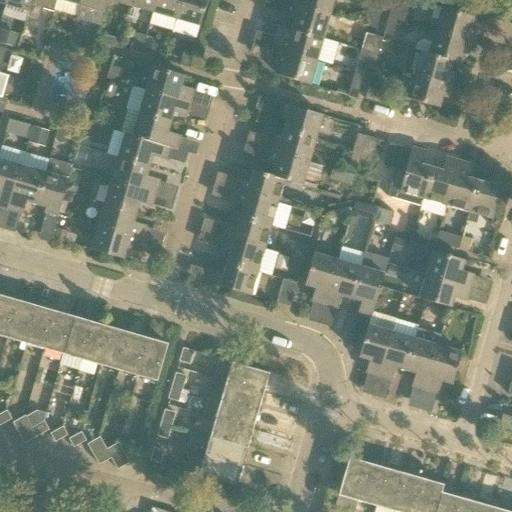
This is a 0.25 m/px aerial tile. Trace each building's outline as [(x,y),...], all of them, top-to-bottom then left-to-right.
[(6,0),(5,4),(30,12),(33,0),(6,0)] [(43,9),(53,12),(56,0),(33,0),(30,12),(28,19),(39,22),(43,9)] [(56,0),(53,12),(76,19),(81,0),(56,0)] [(104,12),(107,0),(81,0),(76,19),(100,26),(104,12)] [(153,13),(156,0),(131,0),(130,6),(153,13)] [(176,19),(181,0),(156,0),(153,13),(176,19)] [(181,0),(176,19),(200,26),(207,0),(181,0)] [(330,15),(334,0),(294,0),(293,5),(330,15)] [(389,18),(403,22),(407,6),(393,2),(389,18)] [(323,38),(330,15),(293,5),(289,18),(294,20),(292,29),(323,38)] [(471,26),(473,17),(435,6),(431,18),(438,21),(435,31),(472,41),(476,28),(471,26)] [(376,32),(381,13),(373,11),(367,30),(376,32)] [(403,22),(389,18),(384,34),(392,37),(397,21),(403,22)] [(18,34),(1,29),(0,33),(0,43),(14,48),(18,34)] [(323,39),(323,38),(292,29),(289,39),(284,38),(280,51),(316,62),(317,60),(328,64),(334,42),(323,39)] [(468,55),(472,41),(435,31),(432,43),(423,40),(416,44),(415,51),(452,62),(460,64),(463,54),(468,55)] [(153,58),(158,41),(155,40),(157,35),(148,32),(146,37),(141,55),(153,58)] [(141,55),(146,37),(135,33),(129,52),(141,55)] [(370,52),(375,36),(367,34),(362,49),(370,52)] [(104,35),(102,44),(118,48),(120,40),(104,35)] [(378,54),(383,39),(375,36),(370,52),(378,54)] [(363,75),(366,68),(370,52),(362,49),(355,73),(363,75)] [(452,62),(415,51),(408,49),(402,71),(414,75),(451,86),(454,73),(449,71),(452,62)] [(310,85),(316,62),(280,51),(276,64),(281,66),(278,76),(310,85)] [(374,70),(378,54),(370,52),(366,68),(374,70)] [(181,86),(184,76),(152,67),(146,90),(190,103),(194,90),(181,86)] [(0,98),(1,99),(8,75),(0,72),(0,98)] [(357,99),(363,75),(355,73),(348,97),(357,99)] [(447,99),(451,86),(414,75),(407,99),(428,105),(439,108),(442,98),(447,99)] [(392,94),(369,87),(365,100),(388,106),(392,94)] [(186,116),(190,103),(146,90),(139,113),(171,122),(173,113),(186,116)] [(284,130),(316,139),(322,116),(286,105),(282,119),(287,120),(284,130)] [(139,113),(139,114),(127,111),(121,133),(133,136),(132,136),(132,137),(169,148),(176,150),(180,136),(168,133),(171,122),(139,113)] [(28,125),(12,120),(8,133),(25,137),(28,126),(28,125)] [(45,147),(49,132),(33,127),(29,143),(45,147)] [(71,143),(74,135),(58,130),(57,134),(56,138),(71,143)] [(309,163),(316,139),(284,130),(281,140),(276,139),(272,152),(309,163)] [(132,137),(132,136),(125,134),(118,157),(150,166),(152,157),(165,160),(169,148),(132,137)] [(362,152),(366,137),(358,134),(354,150),(362,152)] [(362,152),(360,160),(371,163),(378,140),(366,137),(362,152)] [(394,170),(401,147),(389,143),(383,166),(394,170)] [(309,163),(272,152),(246,144),(242,157),(274,167),(271,176),(285,180),(302,185),(303,184),(316,188),(322,167),(309,163)] [(426,152),(412,148),(412,150),(401,147),(394,170),(395,170),(388,197),(399,200),(421,207),(423,199),(432,168),(422,165),(426,152)] [(9,163),(0,160),(0,207),(9,211),(22,166),(26,153),(13,149),(9,163)] [(355,176),(360,160),(362,152),(354,150),(347,174),(355,176)] [(147,176),(150,166),(118,157),(111,181),(156,193),(159,180),(147,176)] [(446,206),(459,161),(446,158),(442,170),(432,168),(423,199),(446,206)] [(470,212),(479,181),(468,178),(472,165),(459,161),(446,206),(470,212)] [(26,202),(36,205),(45,173),(22,166),(9,211),(22,214),(26,202)] [(355,176),(347,174),(332,169),(328,180),(351,187),(355,176)] [(285,180),(271,176),(253,171),(250,181),(237,177),(233,190),(278,203),(285,180)] [(493,219),(506,175),(492,171),(488,184),(479,181),(470,212),(493,219)] [(68,180),(45,173),(36,205),(46,207),(44,213),(49,214),(47,220),(56,222),(68,180)] [(152,206),(156,193),(111,181),(105,203),(136,212),(139,203),(152,206)] [(271,226),(278,203),(233,190),(230,204),(243,207),(240,217),(271,226)] [(356,201),(354,209),(344,238),(350,240),(354,227),(356,227),(359,218),(375,222),(379,209),(379,207),(356,201)] [(133,223),(136,212),(105,203),(98,227),(142,240),(145,227),(133,223)] [(375,222),(389,226),(393,212),(379,209),(375,222)] [(271,228),(271,226),(240,217),(237,227),(224,223),(220,236),(265,249),(274,252),(276,247),(279,248),(281,240),(279,238),(280,230),(271,228)] [(139,253),(142,240),(98,227),(91,250),(123,259),(126,249),(139,253)] [(456,247),(457,233),(440,232),(439,246),(456,247)] [(258,273),(265,249),(220,236),(217,250),(229,253),(226,264),(258,273)] [(470,288),(473,277),(474,275),(461,271),(464,261),(433,252),(426,275),(470,288)] [(358,314),(371,318),(388,260),(365,253),(361,267),(352,299),(361,302),(358,314)] [(325,305),(338,261),(314,254),(305,285),(315,288),(312,301),(325,305)] [(303,259),(294,257),(292,256),(288,270),(300,273),(304,259),(303,259)] [(352,299),(361,267),(338,261),(325,305),(338,309),(342,296),(352,299)] [(251,296),(258,273),(226,264),(224,273),(211,270),(207,283),(251,296)] [(466,301),(470,288),(426,275),(419,299),(451,308),(454,298),(466,301)] [(290,307),(297,283),(283,280),(276,303),(290,307)] [(0,336),(7,339),(18,301),(0,295),(0,336)] [(26,344),(37,306),(18,301),(7,339),(26,344)] [(44,349),(55,312),(37,306),(26,344),(44,349)] [(63,355),(74,317),(55,312),(44,349),(63,355)] [(82,360),(92,322),(74,317),(63,355),(82,360)] [(100,365),(111,328),(92,322),(82,360),(100,365)] [(379,377),(392,333),(368,326),(359,357),(369,360),(366,373),(379,377)] [(119,371),(130,333),(111,328),(100,365),(119,371)] [(439,346),(438,346),(440,336),(417,329),(415,339),(406,371),(415,374),(412,386),(425,390),(439,346)] [(137,376),(148,338),(130,333),(119,371),(137,376)] [(415,339),(392,333),(379,377),(392,381),(396,368),(406,371),(415,339)] [(157,382),(168,344),(148,338),(137,376),(157,382)] [(452,384),(461,353),(439,346),(425,390),(438,394),(442,381),(452,384)] [(189,365),(193,352),(183,349),(179,362),(189,365)] [(264,393),(269,374),(232,363),(226,382),(264,393)] [(193,379),(187,376),(176,373),(172,386),(183,389),(190,391),(193,379)] [(258,411),(264,393),(226,382),(221,401),(258,411)] [(179,402),(183,389),(172,386),(168,399),(179,402)] [(253,430),(258,411),(221,401),(215,419),(253,430)] [(161,423),(172,426),(176,413),(165,410),(161,423)] [(0,425),(11,419),(7,412),(0,415),(0,425)] [(511,417),(502,415),(498,428),(511,432),(511,417)] [(17,432),(24,444),(37,437),(32,429),(25,416),(13,423),(17,432)] [(248,448),(253,430),(215,419),(210,438),(248,448)] [(37,437),(48,430),(43,422),(32,429),(37,437)] [(168,439),(172,426),(161,423),(157,436),(168,439)] [(55,443),(67,436),(62,427),(51,434),(55,443)] [(74,448),(86,441),(81,433),(69,439),(74,448)] [(111,458),(107,450),(100,438),(88,445),(99,465),(111,458)] [(242,467),(248,448),(210,438),(205,456),(242,467)] [(129,463),(124,453),(118,443),(107,450),(111,458),(117,470),(129,463)] [(150,461),(160,464),(164,451),(154,448),(150,461)] [(237,486),(242,467),(205,456),(199,475),(237,486)] [(338,496),(358,501),(368,464),(349,458),(338,496)] [(376,506),(387,469),(368,464),(358,501),(376,506)] [(395,511),(405,474),(387,469),(376,506),(395,511)] [(414,511),(424,480),(405,474),(395,511),(394,511),(414,511)] [(435,511),(441,493),(443,485),(424,480),(414,511),(435,511)] [(454,511),(459,498),(441,493),(435,511),(454,511)] [(475,511),(478,503),(459,498),(454,511),(475,511)] [(495,511),(496,508),(478,503),(475,511),(495,511)]
